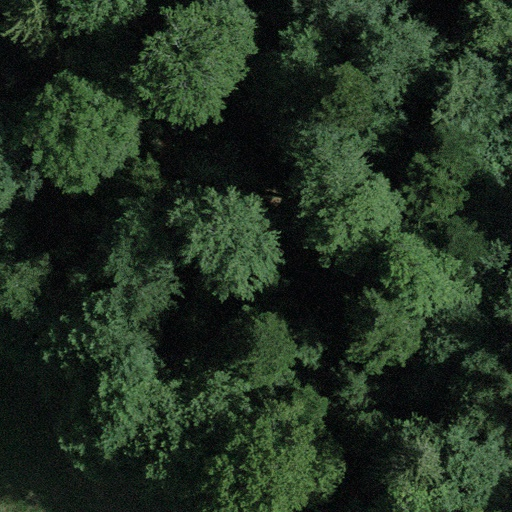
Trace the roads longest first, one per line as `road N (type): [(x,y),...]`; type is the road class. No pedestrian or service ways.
road 1 (track): [(0,222),(202,365),(388,511)]
road 2 (track): [(0,112),(88,25),(93,0)]
